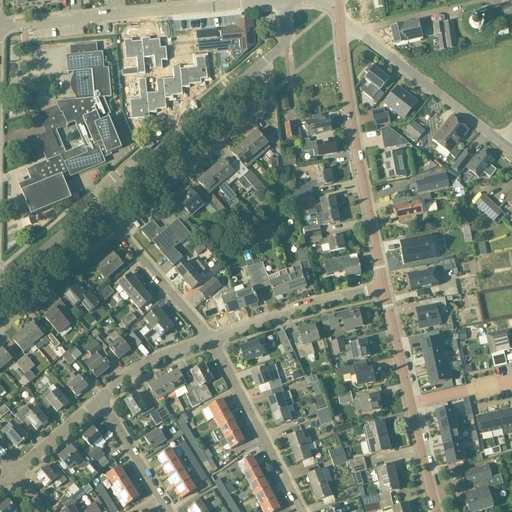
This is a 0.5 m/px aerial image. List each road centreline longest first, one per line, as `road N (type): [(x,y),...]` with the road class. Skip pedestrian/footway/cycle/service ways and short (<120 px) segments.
road 1 (residential): [(0,27),(283,0)]
road 2 (residential): [(385,287),(339,28)]
road 3 (residential): [(116,230),(265,101),(266,61)]
road 4 (residential): [(266,61),(95,206)]
road 5 (residential): [(499,140),(360,33),(339,28)]
road 6 (residential): [(301,511),(210,340)]
road 7 (residential): [(210,340),(385,287)]
road 8 (residential): [(0,329),(116,230)]
road 9 (residential): [(210,340),(116,230)]
road 10 (residential): [(168,511),(99,401)]
road 11 (residential): [(99,401),(147,361),(210,340)]
road 12 (residential): [(95,206),(0,288)]
